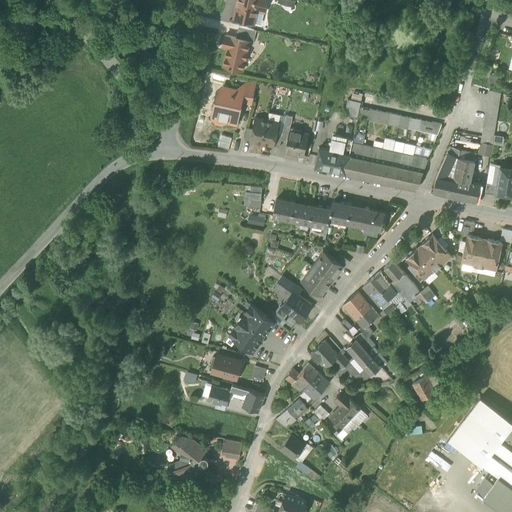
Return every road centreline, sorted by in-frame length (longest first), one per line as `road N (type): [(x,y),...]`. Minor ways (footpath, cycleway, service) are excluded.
road 1 (residential): [(230,511),(285,364),(407,222),(417,199)]
road 2 (residential): [(167,154),(417,199)]
road 3 (residential): [(167,154),(115,163),(0,286)]
road 4 (residential): [(417,199),(466,83),(484,16)]
road 5 (residential): [(54,0),(141,98),(167,154)]
road 6 (residential): [(203,0),(167,154)]
